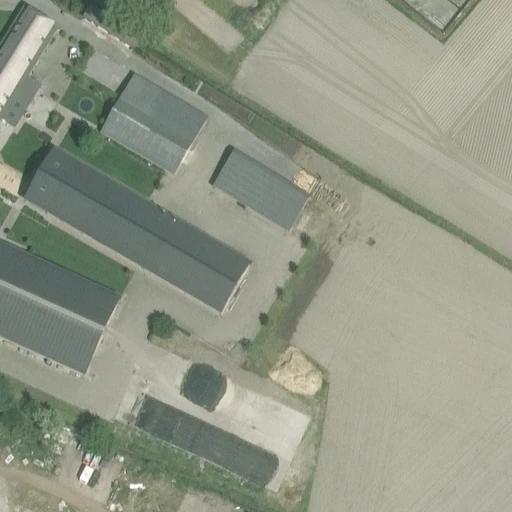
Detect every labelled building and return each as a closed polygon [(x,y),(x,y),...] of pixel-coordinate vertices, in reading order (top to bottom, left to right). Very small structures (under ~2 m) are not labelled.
[(92,0),(111,14),(122,0),(92,0)] [(111,36),(120,25),(95,6),(87,17),(111,36)] [(57,31),(41,21),(24,11),(0,50),(0,123),(13,102),(26,110),(38,91),(25,83),(57,31)] [(175,176),(207,119),(134,78),(101,135),(175,176)] [(287,233),(305,204),(231,158),(213,187),(287,233)] [(249,267),(74,165),(46,214),(221,316),(249,267)] [(0,248),(0,338),(85,377),(119,302),(0,248)] [(183,366),(173,390),(284,436),(294,413),(183,366)] [(247,489),(264,454),(150,400),(137,427),(190,452),(187,460),(247,489)] [(18,482),(8,511),(68,511),(72,499),(18,482)]
